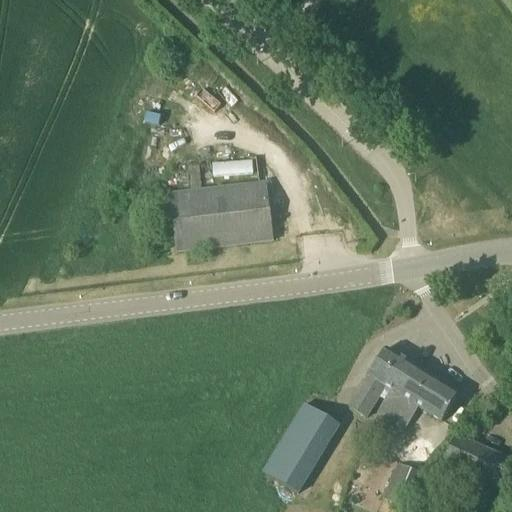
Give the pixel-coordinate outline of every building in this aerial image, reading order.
[(169,196),(176,254),(274,242),(267,185),(169,196)] [(395,395),(412,367),(386,351),(369,378),(370,379),(350,411),(365,420),(385,388),(391,392),(395,395)] [(385,403),(408,417),(412,420),(419,409),(442,423),(459,396),(412,367),(395,395),(391,392),(385,403)] [(297,497),(338,428),(305,408),(264,477),(297,497)] [(511,490),(511,463),(455,437),(435,482),(467,497),(475,479),(510,495),(511,490)] [(410,511),(426,481),(399,468),(383,502),(389,505),(386,511),(410,511)]
